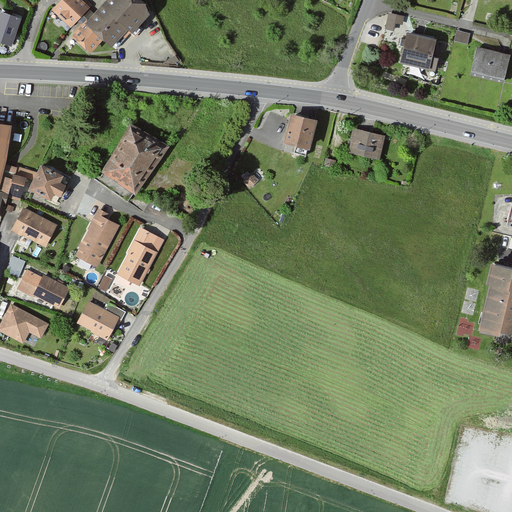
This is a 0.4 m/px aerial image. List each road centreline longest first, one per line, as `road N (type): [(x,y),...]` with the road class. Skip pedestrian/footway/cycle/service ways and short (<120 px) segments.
road 1 (residential): [(0,354),(436,511)]
road 2 (secondary): [(0,70),(332,99)]
road 3 (secondary): [(332,99),(511,141)]
